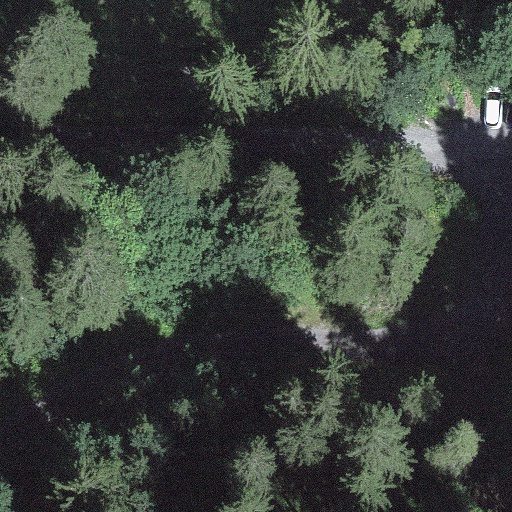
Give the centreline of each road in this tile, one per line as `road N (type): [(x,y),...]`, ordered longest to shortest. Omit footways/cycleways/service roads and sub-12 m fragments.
road 1 (track): [(511,253),(471,321),(447,340),(410,348),(216,347),(151,358),(93,382),(0,442)]
road 2 (track): [(0,139),(511,160)]
